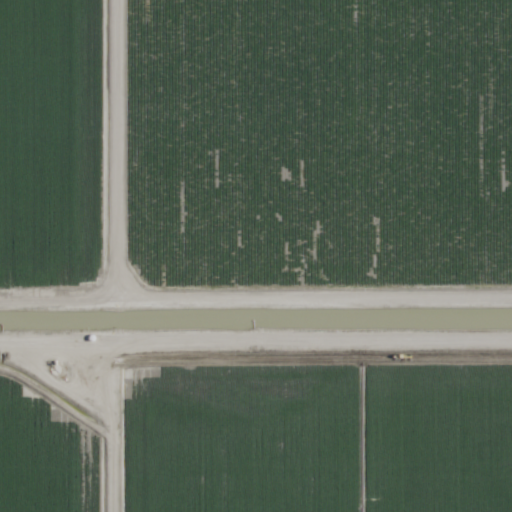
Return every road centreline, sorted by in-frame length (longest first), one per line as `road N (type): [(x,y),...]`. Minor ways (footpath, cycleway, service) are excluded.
road 1 (residential): [(0,355),(511,340)]
road 2 (residential): [(0,300),(511,299)]
road 3 (residential): [(110,299),(111,0)]
road 4 (residential): [(105,511),(106,355)]
